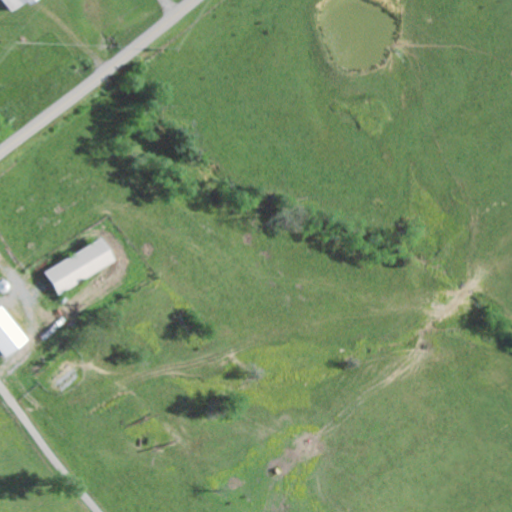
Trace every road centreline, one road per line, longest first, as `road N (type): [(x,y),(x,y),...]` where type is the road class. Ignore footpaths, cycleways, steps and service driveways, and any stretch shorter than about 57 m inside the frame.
road 1 (secondary): [(0,151),(194,0)]
road 2 (residential): [(95,511),(0,383)]
